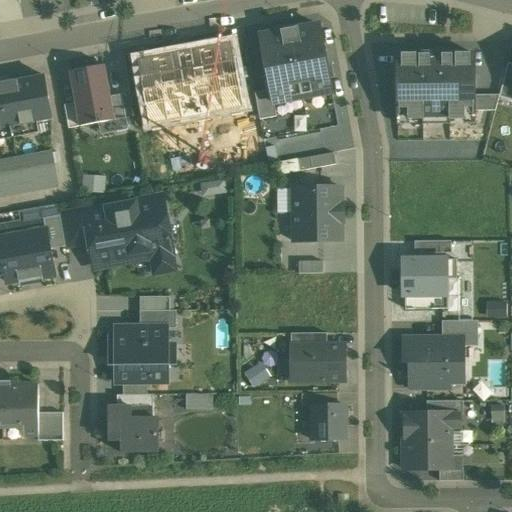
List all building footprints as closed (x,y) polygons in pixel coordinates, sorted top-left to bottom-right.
[(319,26),(260,36),(270,90),(273,103),(331,92),(319,26)] [(232,42),(137,60),(149,126),(245,108),(232,42)] [(472,54),(398,55),(399,83),(397,83),(397,114),(408,114),(408,119),(423,120),(423,117),(449,116),(449,119),(464,119),(464,113),(475,113),(475,111),(475,96),(475,82),(473,82),(472,54)] [(511,101),(511,63),(509,63),(500,99),(511,101)] [(77,104),(81,127),(97,124),(114,121),(110,98),(105,66),(71,72),(77,104)] [(44,76),(0,84),(0,129),(52,120),(44,76)] [(270,90),(254,93),(259,120),(276,117),(273,103),(270,90)] [(121,96),(110,98),(114,121),(126,119),(121,96)] [(500,96),(475,96),(475,111),(496,112),(500,96)] [(81,127),(77,104),(64,107),(68,129),(81,127)] [(114,121),(97,124),(99,136),(128,131),(126,119),(114,121)] [(52,153),(0,162),(0,174),(54,165),(52,153)] [(301,171),(336,165),(334,154),(299,160),(301,171)] [(54,165),(0,174),(0,197),(59,187),(54,165)] [(82,175),(81,190),(99,191),(100,175),(82,175)] [(294,189),(294,214),(346,214),(346,189),(294,189)] [(173,257),(161,196),(83,211),(89,242),(94,267),(151,256),(152,261),(173,257)] [(65,246),(89,242),(83,211),(59,216),(65,246)] [(294,214),(294,243),(346,243),(346,214),(294,214)] [(59,216),(43,219),(45,231),(46,231),(49,250),(65,247),(59,216)] [(45,231),(22,235),(30,278),(54,274),(49,250),(46,231),(45,231)] [(0,239),(0,246),(2,258),(7,283),(19,280),(20,280),(30,278),(22,235),(0,239)] [(416,255),(452,254),(452,243),(415,243),(416,255)] [(458,281),(458,262),(402,263),(402,311),(447,311),(447,295),(442,295),(442,281),(458,281)] [(170,297),(140,297),(140,313),(170,312),(170,297)] [(487,304),(488,321),(506,321),(506,303),(487,304)] [(170,312),(140,313),(140,328),(167,328),(177,328),(176,312),(170,312)] [(478,321),(442,322),(442,337),(463,337),(463,339),(478,338),(478,321)] [(116,365),(116,384),(124,384),(148,383),(168,383),(168,366),(177,366),(177,344),(167,345),(167,328),(140,328),(115,329),(115,338),(109,338),(110,365),(116,365)] [(500,328),(485,329),(486,341),(501,341),(500,328)] [(327,334),(291,334),(291,346),(327,346),(327,334)] [(442,337),(403,338),(403,363),(409,363),(410,390),(449,389),(449,383),(463,383),(463,339),(463,337),(442,337)] [(327,346),(291,346),(291,382),(345,381),(345,346),(327,346)] [(251,386),(269,378),(263,364),(245,372),(251,386)] [(38,385),(10,385),(10,381),(2,382),(3,429),(23,429),(23,436),(38,436),(39,413),(38,398),(39,398),(38,385)] [(148,395),(148,383),(124,384),(124,396),(148,395)] [(210,409),(210,394),(184,394),(184,409),(210,409)] [(311,406),(338,406),(337,394),(303,395),(302,406),(311,406)] [(153,419),(153,395),(148,395),(124,396),(117,396),(117,407),(130,407),(130,419),(153,419)] [(463,401),(427,402),(427,414),(461,413),(461,414),(463,414),(463,401)] [(338,406),(311,406),(311,441),(346,440),(345,406),(338,406)] [(157,452),(157,419),(153,419),(130,419),(130,407),(117,407),(115,407),(109,408),(109,441),(121,441),(122,452),(157,452)] [(504,407),(492,408),(493,424),(505,423),(504,407)] [(63,413),(39,413),(38,436),(38,441),(63,441),(63,413)] [(461,414),(461,413),(427,414),(404,414),(404,418),(403,418),(403,438),(404,438),(404,470),(439,470),(461,469),(461,468),(461,456),(452,456),(452,429),(461,429),(461,416),(461,414)] [(461,468),(461,469),(439,470),(439,481),(463,481),(463,468),(461,468)]
